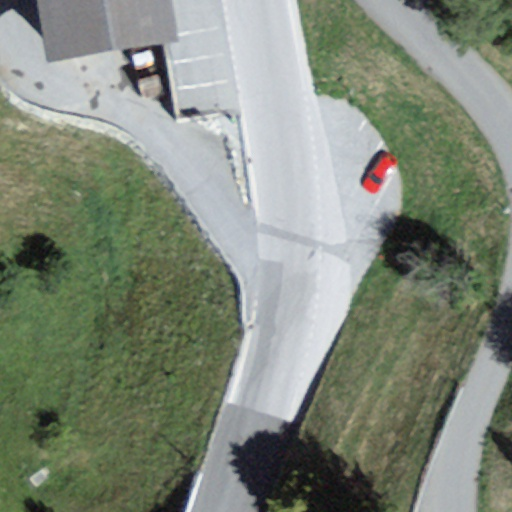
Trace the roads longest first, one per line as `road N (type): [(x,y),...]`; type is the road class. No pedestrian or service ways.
road 1 (tertiary): [(224,511),(288,308),(294,259),(256,0)]
road 2 (residential): [(511,295),(461,441),(448,511)]
road 3 (residential): [(397,0),(511,133)]
